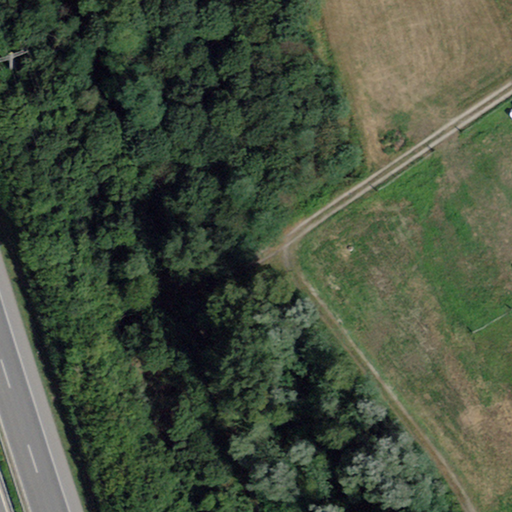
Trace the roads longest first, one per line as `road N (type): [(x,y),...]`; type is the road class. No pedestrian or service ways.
road 1 (track): [(464,511),(295,232)]
road 2 (track): [(67,0),(150,310)]
road 3 (track): [(295,232),(150,310),(0,349)]
road 4 (track): [(511,84),(295,232)]
road 5 (motorway): [(47,511),(0,365)]
